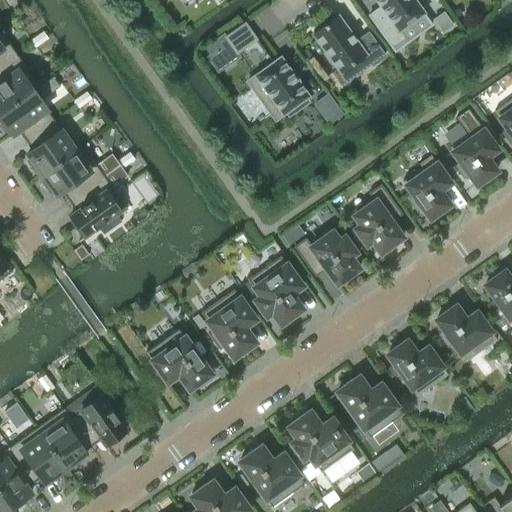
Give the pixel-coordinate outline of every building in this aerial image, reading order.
[(424,13),(414,0),(375,0),(380,7),(368,15),(391,48),(405,38),(399,30),(424,13)] [(452,24),(443,12),(433,19),(442,31),(452,24)] [(384,56),(367,33),(356,41),(337,16),(312,34),(340,73),(365,55),(372,65),(384,56)] [(256,39),(244,23),(225,37),(236,53),(256,39)] [(0,66),(17,55),(0,31),(0,66)] [(47,38),(45,35),(43,31),(36,36),(41,43),(47,38)] [(222,34),(203,48),(209,55),(207,57),(217,71),(239,56),(236,53),(225,37),(222,34)] [(41,43),(36,36),(30,41),(34,47),(41,43)] [(0,112),(38,85),(17,55),(0,66),(0,112)] [(308,96),(280,57),(246,81),(275,120),(285,112),(288,116),(308,102),(305,98),(308,96)] [(54,120),(32,91),(39,86),(38,85),(0,112),(0,117),(3,123),(1,124),(9,136),(12,134),(12,135),(18,130),(26,140),(54,120)] [(328,91),(313,102),(328,123),(343,112),(328,91)] [(91,99),(88,95),(86,92),(79,97),(84,103),(91,99)] [(511,96),(511,97),(511,96),(511,104),(495,117),(511,141),(511,96)] [(84,103),(79,97),(73,101),(78,108),(84,103)] [(468,134),(449,148),(460,162),(458,164),(455,166),(463,178),(466,176),(468,174),(476,185),(478,183),(479,184),(494,173),(493,173),(496,171),(486,157),(497,149),(491,142),(468,109),(456,117),(468,134)] [(75,150),(54,120),(26,140),(33,150),(26,154),(33,163),(30,165),(38,177),(82,146),(81,145),(75,150)] [(103,176),(82,146),(38,177),(46,188),(49,186),(56,195),(62,191),(69,201),(103,176)] [(134,159),(131,156),(129,153),(123,157),(127,164),(134,159)] [(421,167),(402,181),(413,196),(408,199),(416,211),(419,209),(421,208),(429,219),(432,217),(432,218),(447,207),(447,206),(449,204),(439,190),(450,183),(445,175),(430,155),(418,164),(421,167)] [(127,164),(123,157),(116,162),(121,168),(127,164)] [(125,207),(103,176),(69,201),(76,210),(70,215),(76,224),(73,226),(82,237),(84,235),(85,236),(98,227),(103,233),(120,221),(115,215),(125,207)] [(374,201),(353,216),(360,225),(354,229),(366,244),(371,241),(379,252),(382,251),(383,253),(400,240),(399,238),(401,237),(390,222),(401,214),(396,206),(380,184),(368,193),(374,201)] [(305,238),(293,247),(309,269),(314,276),(325,268),(336,284),(338,282),(339,284),(357,271),(356,270),(358,268),(350,256),(355,252),(343,237),(338,240),(331,231),(311,246),(305,238)] [(6,257),(0,248),(0,279),(12,271),(3,259),(6,257)] [(280,256),(247,279),(248,280),(256,291),(258,294),(253,298),(265,316),(271,312),(279,324),(281,323),(283,324),(300,312),(299,310),(301,309),(290,293),(301,286),(296,278),(280,256)] [(486,283),(484,285),(494,299),(500,307),(511,324),(511,281),(504,270),(501,272),(501,271),(486,282),(486,283)] [(248,280),(239,287),(246,298),(256,291),(248,280)] [(233,289),(200,313),(213,330),(207,334),(219,350),(224,346),(233,358),(235,356),(236,358),(253,345),(252,343),(254,342),(243,327),(254,319),(249,311),(233,289)] [(494,299),(479,310),(485,318),(500,307),(494,299)] [(437,318),(435,319),(443,330),(438,334),(447,346),(449,344),(451,342),(465,361),(496,339),(481,319),(476,311),(465,319),(455,305),(453,307),(452,306),(437,317),(437,318)] [(197,315),(192,319),(199,329),(205,324),(197,315)] [(178,329),(145,352),(161,374),(166,382),(177,374),(188,389),(190,388),(192,389),(209,377),(208,375),(210,374),(178,329)] [(389,353),(386,354),(416,396),(447,374),(432,354),(427,346),(416,354),(406,340),(404,342),(403,341),(388,352),(389,353)] [(49,382),(44,375),(38,380),(42,386),(49,382)] [(338,390),(336,392),(369,437),(401,414),(385,391),(380,384),(369,391),(358,376),(356,378),(355,376),(337,388),(338,390)] [(53,388),(49,382),(42,386),(47,393),(53,388)] [(125,429),(113,413),(116,411),(108,400),(105,402),(100,395),(70,417),(91,444),(99,438),(104,445),(113,438),(115,441),(126,433),(124,430),(125,429)] [(456,412),(461,419),(474,409),(463,396),(458,399),(456,412)] [(91,444),(70,417),(63,408),(35,428),(66,471),(78,463),(76,460),(85,454),(82,450),(91,444)] [(290,425),(287,427),(296,439),(291,442),(302,459),(307,455),(320,472),(352,448),(336,426),(331,418),(320,426),(309,411),(307,413),(306,411),(288,423),(290,425)] [(66,471),(35,428),(8,447),(32,482),(39,476),(44,483),(53,476),(55,479),(66,471)] [(380,473),(403,456),(395,444),(371,461),(380,473)] [(241,460),(239,462),(272,506),(304,483),(288,461),(282,453),(271,461),(260,446),(258,447),(257,446),(240,458),(241,460)] [(32,482),(8,447),(0,452),(0,493),(12,510),(23,502),(21,499),(30,493),(26,486),(32,482)] [(461,480),(455,472),(449,477),(455,485),(461,480)] [(241,474),(234,479),(242,489),(248,485),(241,474)] [(192,495),(190,496),(198,508),(193,511),(250,511),(239,496),(234,488),(223,496),(212,481),(210,482),(208,481),(191,493),(192,495)] [(8,511),(12,510),(0,493),(0,511),(8,511)] [(493,497),(480,506),(484,511),(511,511),(511,495),(498,505),(493,497)] [(474,511),(468,503),(455,511),(474,511)]
